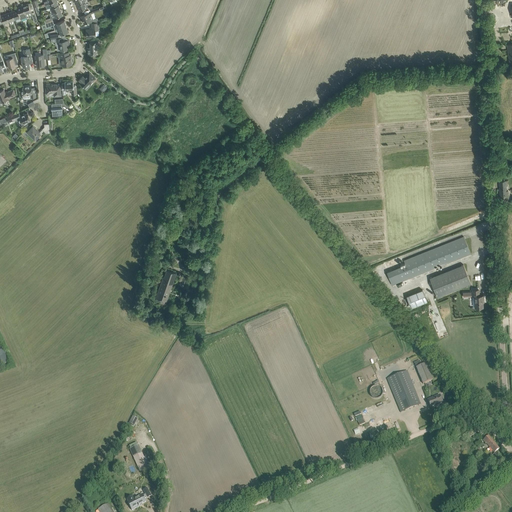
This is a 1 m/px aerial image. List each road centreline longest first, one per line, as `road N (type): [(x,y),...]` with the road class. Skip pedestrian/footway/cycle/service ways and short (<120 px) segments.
road 1 (unclassified): [(508,446),(481,0)]
road 2 (track): [(268,156),(371,78),(486,69)]
road 3 (track): [(235,511),(388,447)]
road 4 (track): [(268,156),(219,196),(206,271),(197,275)]
